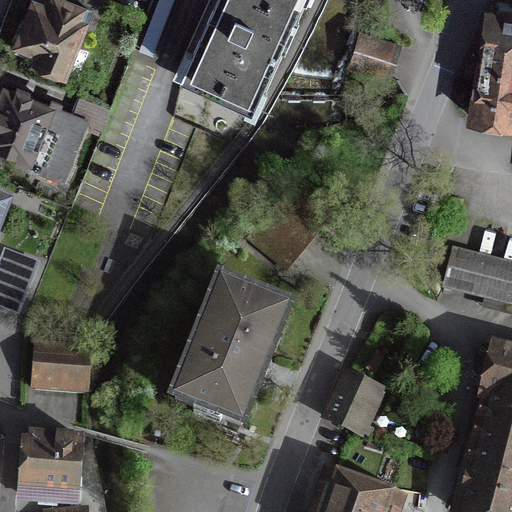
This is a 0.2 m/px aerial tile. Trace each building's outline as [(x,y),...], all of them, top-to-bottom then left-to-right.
[(52,0),(50,6),(34,0),(15,51),(64,70),(83,21),(85,22),(90,10),(96,12),(100,0),(52,0)] [(215,0),(182,73),(251,104),(298,0),(215,0)] [(511,21),(489,17),(472,117),(511,123),(511,21)] [(397,44),(362,32),(352,64),(387,75),(392,60),(397,44)] [(0,146),(64,172),(85,119),(30,97),(31,93),(17,88),(15,92),(4,88),(0,98),(0,146)] [(298,180),(249,239),(284,268),(333,208),(298,180)] [(511,265),(453,251),(444,287),(511,304),(511,265)] [(0,303),(19,311),(35,271),(2,259),(0,263),(0,303)] [(287,310),(222,284),(176,400),(241,426),(287,310)] [(38,347),(34,389),(85,394),(88,351),(38,347)] [(476,446),(511,455),(511,355),(499,352),(488,350),(484,363),(496,366),(476,446)] [(364,435),(367,429),(361,427),(377,392),(348,379),(329,419),(364,435)] [(84,439),(30,435),(30,446),(28,446),(24,486),(26,486),(25,497),(74,501),(78,451),(82,452),(84,439)] [(511,511),(511,455),(476,446),(459,511),(511,511)] [(390,511),(394,504),(329,481),(318,511),(390,511)]
